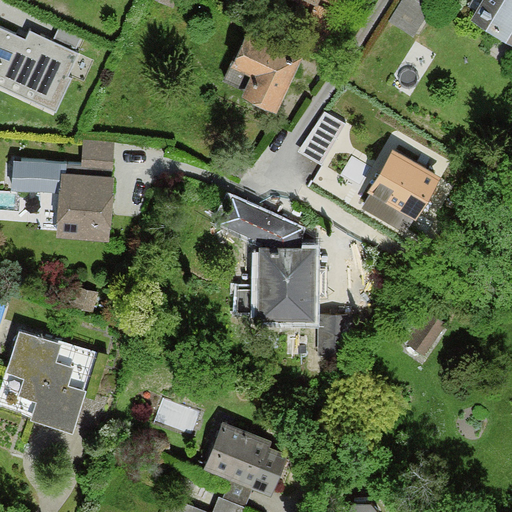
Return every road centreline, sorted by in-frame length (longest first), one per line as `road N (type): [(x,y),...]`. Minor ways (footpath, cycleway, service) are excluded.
road 1 (residential): [(385,0),(257,195)]
road 2 (track): [(271,177),(450,283)]
